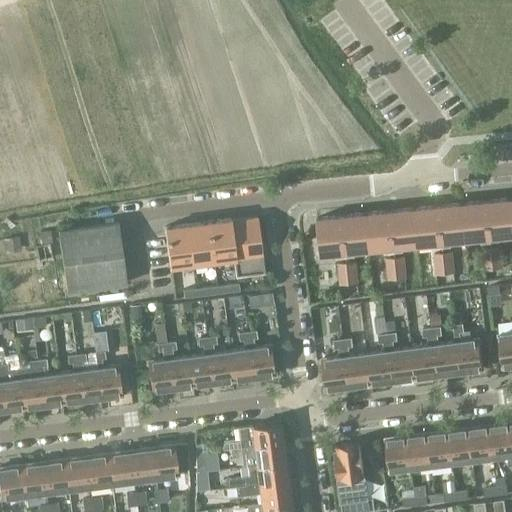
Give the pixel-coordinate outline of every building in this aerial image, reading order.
[(487,199),(491,237),(511,235),(511,203),(511,197),(487,199)] [(463,202),(467,240),(491,237),(487,199),(463,202)] [(438,204),(442,242),(467,240),(463,202),(438,204)] [(414,207),(418,245),(442,242),(438,204),(414,207)] [(390,209),(394,247),(418,245),(414,207),(390,209)] [(366,212),(370,250),(394,247),(390,209),(366,212)] [(341,214),(345,252),(370,250),(366,212),(341,214)] [(321,254),(345,252),(341,214),(317,217),(321,254)] [(235,257),(234,257),(236,273),(236,274),(237,274),(241,274),(252,272),(259,271),(262,271),(263,271),(263,269),(261,253),(260,246),(259,237),(258,233),(258,232),(256,217),(256,216),(230,219),(230,217),(235,256),(235,257)] [(217,219),(208,220),(213,260),(216,260),(220,259),(221,259),(233,258),(234,257),(235,257),(235,256),(230,217),(229,217),(221,218),(221,219),(217,219)] [(57,228),(66,291),(127,282),(118,220),(57,228)] [(213,260),(208,220),(199,221),(196,222),(188,223),(187,223),(192,263),(194,263),(206,261),(212,260),(213,260)] [(192,263),(187,223),(186,223),(178,224),(164,226),(170,266),(179,265),(190,263),(192,263)] [(50,229),(38,231),(40,242),(52,241),(50,229)] [(7,237),(9,253),(22,252),(20,235),(7,237)] [(36,244),(39,261),(53,258),(50,241),(36,244)] [(499,246),(491,247),(493,268),(502,267),(499,246)] [(482,248),(484,269),(493,268),(491,247),(482,248)] [(443,251),(445,273),(454,272),(452,250),(443,251)] [(436,274),(445,273),(443,251),(434,253),(436,274)] [(395,256),(397,278),(406,277),(404,255),(395,256)] [(387,279),(397,278),(395,256),(385,257),(387,279)] [(347,261),(349,283),(358,282),(356,260),(347,261)] [(339,284),(349,283),(347,261),(337,263),(339,284)] [(224,284),(225,292),(239,290),(238,282),(224,284)] [(225,292),(224,284),(210,285),(211,293),(225,292)] [(211,293),(210,285),(196,287),(198,295),(211,293)] [(499,285),(487,287),(488,294),(500,293),(499,285)] [(184,297),(198,295),(196,287),(183,289),(184,297)] [(262,293),(248,295),(250,307),(260,305),(264,305),(263,303),(262,293)] [(142,303),(130,304),(132,318),(144,317),(142,303)] [(91,311),(93,328),(121,324),(120,307),(91,311)] [(439,314),(430,315),(431,325),(441,324),(440,314),(439,314)] [(44,315),(32,316),(33,326),(37,326),(46,325),(44,315)] [(32,317),(16,319),(17,330),(33,328),(32,317)] [(386,320),(378,321),(379,332),(387,331),(386,320)] [(163,356),(147,358),(151,390),(172,387),(166,340),(164,322),(155,323),(157,342),(158,350),(162,349),(163,356)] [(453,323),(455,339),(459,372),(484,369),(481,349),(488,349),(486,335),(465,338),(463,322),(453,323)] [(441,325),(432,326),(438,375),(459,372),(455,339),(439,341),(438,334),(442,333),(441,325)] [(429,342),(411,344),(416,378),(438,375),(432,326),(422,327),(423,336),(428,335),(429,342)] [(256,328),(247,330),(253,376),(274,373),(270,341),(261,342),(254,343),(253,337),(256,336),(256,328)] [(105,330),(93,331),(93,332),(96,351),(104,350),(108,349),(105,330)] [(239,345),(226,347),(231,379),(253,376),(247,330),(238,331),(239,339),(243,339),(244,345),(239,345)] [(396,331),(387,332),(394,381),(416,378),(411,344),(394,347),(393,340),(398,339),(396,331)] [(503,365),(511,364),(511,331),(499,333),(503,365)] [(380,348),(365,350),(369,384),(394,381),(387,332),(378,333),(380,348)] [(215,334),(207,335),(213,381),(231,379),(226,347),(213,349),(213,343),(217,342),(216,334),(215,334)] [(203,350),(188,352),(192,384),(213,381),(207,335),(199,336),(198,336),(199,344),(203,344),(203,350)] [(369,384),(365,350),(350,352),(349,346),(353,345),(352,336),(343,337),(349,386),(369,384)] [(326,389),(349,386),(343,337),(333,338),(334,347),(339,347),(339,353),(322,356),(326,389)] [(175,339),(166,340),(172,387),(192,384),(188,352),(173,354),(172,348),(176,347),(175,339)] [(19,367),(18,367),(24,407),(43,404),(37,358),(36,349),(27,350),(28,359),(29,366),(19,367)] [(86,352),(76,353),(82,399),(100,396),(96,365),(83,367),(82,360),(87,359),(86,352)] [(73,368),(58,370),(63,401),(82,399),(76,353),(67,355),(67,362),(72,361),(73,368)] [(112,363),(96,365),(100,396),(122,394),(122,392),(132,390),(129,354),(121,355),(122,359),(112,361),(112,363)] [(38,358),(37,358),(43,404),(63,401),(58,370),(44,372),(43,365),(47,364),(46,357),(38,358)] [(7,362),(0,363),(0,378),(4,409),(24,407),(18,367),(8,369),(7,362)] [(238,436),(223,438),(225,447),(231,447),(283,440),(281,421),(281,420),(250,425),(237,426),(238,436)] [(511,440),(509,421),(489,423),(493,457),(508,455),(509,464),(511,463),(511,440)] [(489,423),(468,426),(473,459),(493,457),(489,423)] [(468,426),(448,429),(453,462),(473,459),(468,426)] [(448,429),(428,431),(432,464),(453,462),(448,429)] [(428,431),(407,434),(412,467),(432,464),(428,431)] [(407,434),(386,437),(387,438),(391,470),(412,467),(407,434)] [(283,440),(231,447),(232,456),(242,455),(244,465),(248,464),(286,459),(283,440)] [(206,441),(196,442),(196,452),(204,452),(207,451),(206,441)] [(339,451),(335,452),(338,479),(342,511),(358,511),(359,511),(375,509),(373,498),(368,498),(361,441),(360,441),(338,444),(339,451)] [(175,442),(149,446),(153,476),(179,472),(178,469),(175,442)] [(149,446),(127,449),(132,479),(153,476),(149,446)] [(127,449),(106,452),(110,482),(132,479),(127,449)] [(106,452),(84,455),(88,485),(110,482),(106,452)] [(204,452),(196,452),(196,467),(206,466),(204,452)] [(84,455),(62,457),(66,488),(88,485),(84,455)] [(62,457),(41,460),(45,491),(66,488),(62,457)] [(250,475),(225,478),(226,486),(236,485),(288,478),(286,459),(248,464),(250,475)] [(41,460),(19,463),(23,494),(45,491),(41,460)] [(0,465),(0,492),(1,497),(23,494),(19,463),(0,465)] [(288,478),(236,485),(237,495),(260,492),(262,501),(291,497),(288,478)] [(508,492),(507,484),(495,485),(496,493),(508,492)] [(237,495),(236,485),(226,486),(228,497),(237,495)] [(496,493),(495,485),(483,487),(484,495),(496,493)] [(155,487),(157,501),(168,499),(166,486),(155,487)] [(143,489),(135,490),(137,504),(145,503),(143,489)] [(469,497),(468,489),(455,491),(456,498),(469,497)] [(135,490),(126,491),(128,505),(137,504),(135,490)] [(456,498),(455,491),(443,492),(444,500),(456,498)] [(92,496),(91,496),(93,510),(94,510),(102,509),(100,495),(92,496)] [(428,503),(427,495),(415,497),(416,504),(428,503)] [(91,496),(83,497),(85,511),(93,510),(91,496)] [(292,511),(291,497),(262,501),(248,503),(249,511),(292,511)] [(416,504),(415,497),(403,498),(403,506),(416,504)] [(511,511),(511,497),(503,499),(504,511),(511,511)] [(504,511),(503,499),(494,500),(495,511),(504,511)] [(57,511),(56,501),(48,502),(49,511),(57,511)] [(486,511),(486,501),(484,501),(474,502),(475,511),(486,511)] [(49,511),(48,502),(39,503),(40,511),(49,511)]
